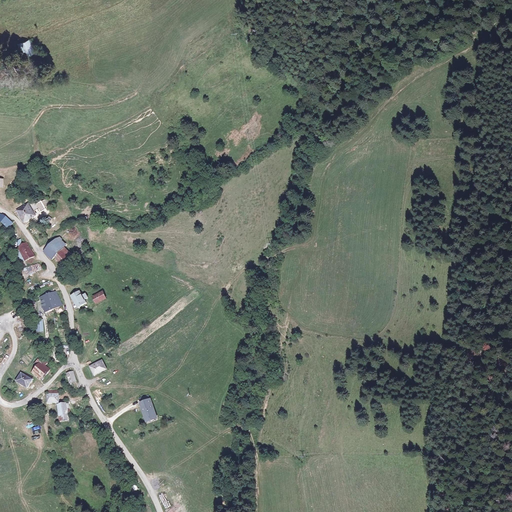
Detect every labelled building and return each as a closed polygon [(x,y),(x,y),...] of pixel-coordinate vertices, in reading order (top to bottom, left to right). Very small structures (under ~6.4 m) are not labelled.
[(24,33),(12,38),(17,51),(29,47),(24,33)] [(47,201),(41,204),(45,209),(50,206),(47,201)] [(46,211),(45,209),(41,204),(37,207),(35,203),(24,209),(31,220),(37,217),(34,213),(39,210),(41,214),(46,211)] [(26,224),(31,220),(24,209),(18,212),(26,224)] [(3,217),(0,215),(0,222),(2,225),(8,229),(13,224),(3,217)] [(56,259),(63,252),(66,250),(58,241),(45,253),(53,262),(56,259)] [(19,250),(27,262),(35,258),(27,245),(19,250)] [(19,250),(14,252),(19,266),(27,262),(19,250)] [(72,257),(66,250),(63,252),(69,259),(72,257)] [(69,259),(63,252),(56,259),(63,266),(69,259)] [(64,271),(60,274),(65,284),(72,281),(68,273),(64,271)] [(56,294),(46,298),(53,313),(63,308),(56,294)] [(80,294),(71,299),(78,309),(86,305),(85,302),(89,301),(87,296),(83,299),(80,294)] [(93,300),(97,306),(108,301),(104,294),(93,300)] [(46,316),(53,313),(46,298),(39,302),(46,316)] [(20,310),(22,315),(24,318),(36,318),(36,308),(28,308),(20,310)] [(49,332),(44,322),(41,324),(45,333),(49,332)] [(45,366),(47,362),(44,357),(35,369),(45,377),(50,370),(45,366)] [(94,376),(106,369),(101,362),(90,369),(94,376)] [(33,372),(43,379),(45,377),(35,369),(33,372)] [(34,378),(24,371),(17,381),(26,388),(34,378)] [(74,374),(68,376),(71,386),(78,383),(74,374)] [(60,405),(60,403),(59,393),(46,394),(48,406),(57,405),(60,405)] [(141,402),(143,406),(145,412),(147,420),(149,419),(155,417),(156,417),(150,399),(141,402)] [(67,407),(58,408),(62,426),(72,424),(70,417),(72,417),(70,407),(67,407)]
